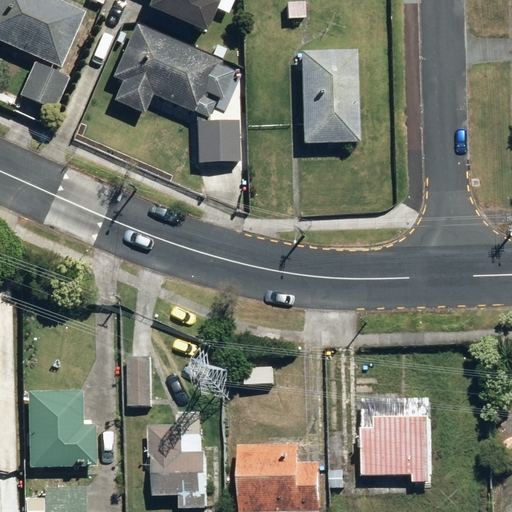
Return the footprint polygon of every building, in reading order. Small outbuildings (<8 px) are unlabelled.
[(90,15),(57,0),(0,0),(0,40),(65,70),(90,15)] [(158,0),(154,11),(213,35),(223,12),(232,16),(238,0),(158,0)] [(226,63),(139,25),(116,78),(126,83),(118,102),(148,116),(157,96),(212,121),(220,104),(210,100),(212,95),(226,102),(239,74),(224,68),(226,63)] [(362,51),(303,53),(304,62),(296,62),(296,71),(304,71),(307,146),(365,144),(362,51)] [(73,79),(39,64),(24,97),(58,113),(73,79)] [(242,122),(200,124),(202,165),(244,163),(242,122)] [(86,390),(31,391),(33,468),(100,467),(99,425),(94,425),(94,420),(86,420),(86,390)] [(438,482),(438,416),(382,416),(382,428),(369,428),(368,474),(418,475),(418,482),(438,482)] [(188,424),(155,425),(157,497),(186,496),(186,509),(213,508),(212,452),(189,453),(188,424)] [(246,445),(247,511),(326,511),(328,486),(325,461),(306,462),(304,444),(246,445)] [(89,511),(90,485),(47,484),(47,506),(30,505),(29,511),(89,511)]
